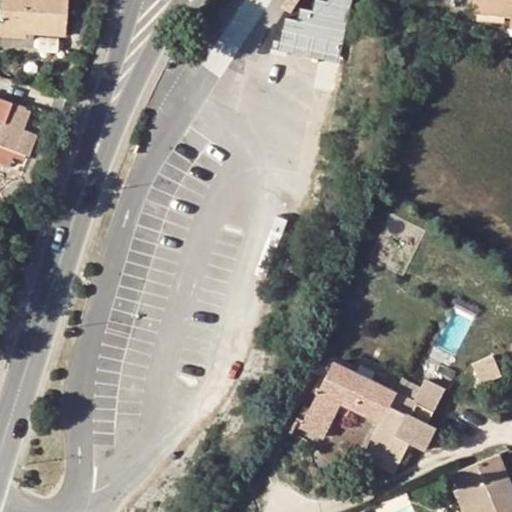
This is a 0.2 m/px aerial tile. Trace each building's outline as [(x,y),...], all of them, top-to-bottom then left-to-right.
[(27,23),(35,23),(34,32),(67,33),(68,0),(0,0),(0,14),(0,36),(26,38),(27,23)] [(284,18),(278,48),(340,60),(352,0),(328,0),(326,0),(314,0),(312,12),(301,9),(298,20),(284,18)] [(287,0),(283,7),(285,8),(291,12),(299,0),(287,0)] [(511,0),(474,0),(473,12),(511,16),(511,15),(511,0)] [(19,45),(34,46),(34,32),(35,23),(27,23),(26,38),(0,36),(0,47),(19,48),(19,45)] [(0,145),(26,154),(30,156),(37,134),(24,130),(31,111),(26,109),(24,115),(10,110),(12,105),(13,102),(0,97),(0,145)] [(24,115),(26,109),(12,105),(10,110),(24,115)] [(0,145),(0,161),(11,165),(14,157),(24,160),(26,154),(0,145)] [(495,357),(474,365),(481,384),(502,376),(495,357)] [(344,402),(355,408),(382,421),(365,456),(396,473),(412,441),(427,449),(438,428),(429,424),(446,389),(425,378),(415,401),(336,362),(304,425),(326,437),(340,410),(344,402)] [(511,511),(511,479),(501,454),(456,472),(472,511),(511,511)]
